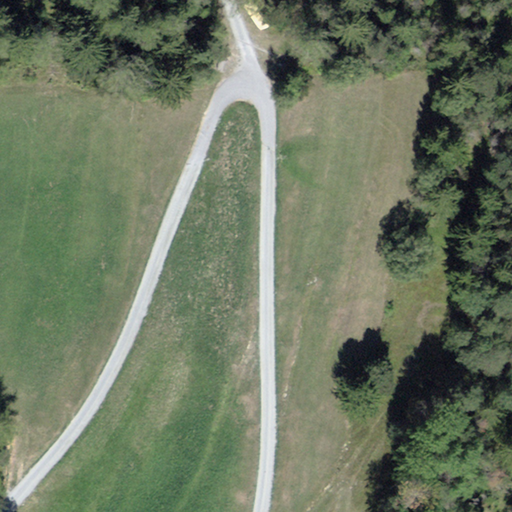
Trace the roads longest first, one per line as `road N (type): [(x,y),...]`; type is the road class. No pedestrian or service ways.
road 1 (track): [(3,511),(110,377),(193,167)]
road 2 (track): [(260,511),(268,447),(268,126)]
road 3 (track): [(228,0),(251,87),(305,0)]
road 4 (unclassified): [(193,167),(230,89),(258,91),(268,126)]
